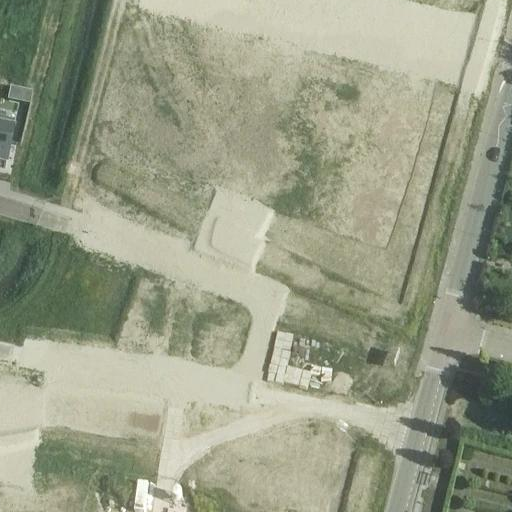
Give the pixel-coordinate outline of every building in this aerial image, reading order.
[(140,52),(135,73),(158,78),(156,87),(171,91),(175,71),(177,63),(171,62),(164,60),(166,51),(170,33),(155,30),(145,28),(142,41),(140,41),(138,51),(140,52)] [(185,92),(185,94),(187,95),(200,98),(202,89),(202,88),(214,91),(225,94),(235,48),(211,43),(205,70),(203,69),(191,67),(185,92)] [(247,74),(241,101),(256,104),(258,95),(280,100),(290,57),(266,51),(260,78),(247,74)] [(290,57),(280,100),(302,105),(300,114),(314,118),(320,91),(307,88),(313,62),(290,57)] [(320,91),(314,118),(328,121),(330,112),(352,117),(362,73),(338,68),(332,94),(320,91)] [(362,73),(352,117),(374,122),(372,131),(387,134),(393,108),(379,105),(385,79),(362,73)] [(21,91),(19,99),(22,105),(29,106),(32,93),(21,91)] [(0,119),(0,169),(6,171),(10,151),(14,131),(12,131),(14,123),(0,119)] [(256,267),(388,317),(405,270),(404,270),(422,204),(391,195),(374,259),(372,266),(293,235),(295,228),(274,220),(256,267)] [(51,474),(50,482),(62,484),(63,476),(51,474)] [(63,476),(62,484),(74,485),(75,477),(63,476)] [(2,487),(1,494),(13,496),(14,488),(2,487)] [(14,488),(13,496),(25,498),(26,490),(14,488)]
